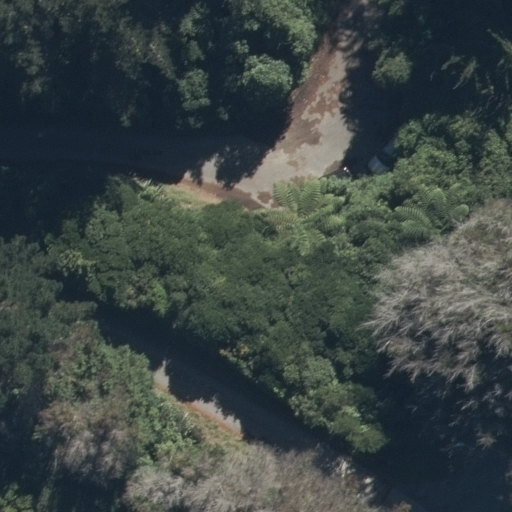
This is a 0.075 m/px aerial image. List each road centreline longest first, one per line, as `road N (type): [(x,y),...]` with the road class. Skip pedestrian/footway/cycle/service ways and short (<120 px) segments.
road 1 (unclassified): [(391,511),(158,365),(0,279)]
road 2 (unclassified): [(356,0),(352,46),(334,91),(306,123),(261,147),(182,154),(0,140)]
